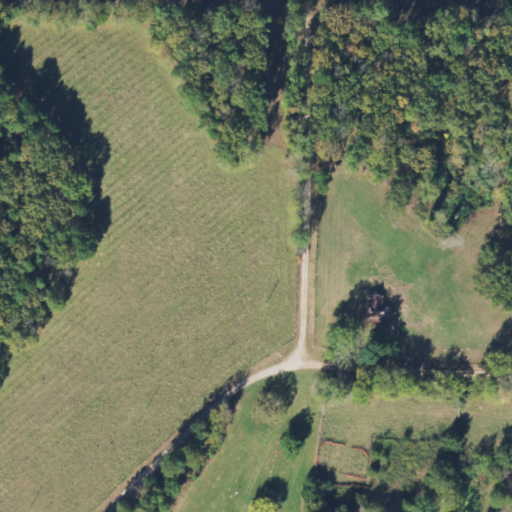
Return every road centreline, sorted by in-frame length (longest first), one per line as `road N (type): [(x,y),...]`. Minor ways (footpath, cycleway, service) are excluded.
road 1 (residential): [(320,0),(306,367)]
road 2 (residential): [(116,511),(222,400),(306,367)]
road 3 (residential): [(511,375),(441,374),(427,387),(391,372),(306,367)]
